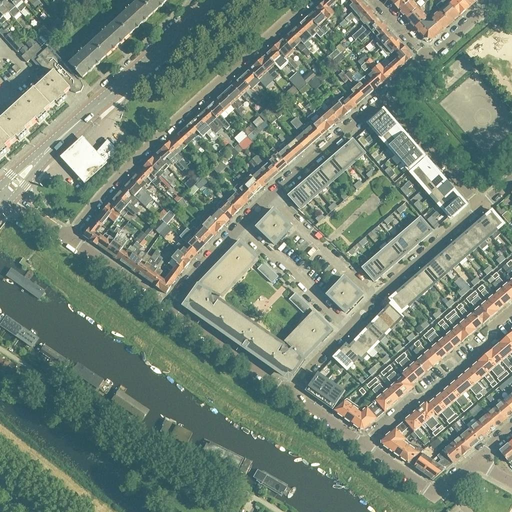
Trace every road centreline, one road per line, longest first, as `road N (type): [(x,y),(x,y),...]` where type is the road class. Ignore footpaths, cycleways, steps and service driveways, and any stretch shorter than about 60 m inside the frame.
road 1 (residential): [(65,238),(145,148),(310,0)]
road 2 (residential): [(168,307),(268,195),(384,95)]
road 3 (secondary): [(3,192),(215,0)]
road 4 (residential): [(290,393),(375,300),(481,206)]
road 5 (residential): [(361,444),(490,341),(493,324),(511,308)]
road 6 (residential): [(290,393),(168,307)]
road 7 (residential): [(481,206),(384,95)]
road 8 (residential): [(168,307),(65,238)]
